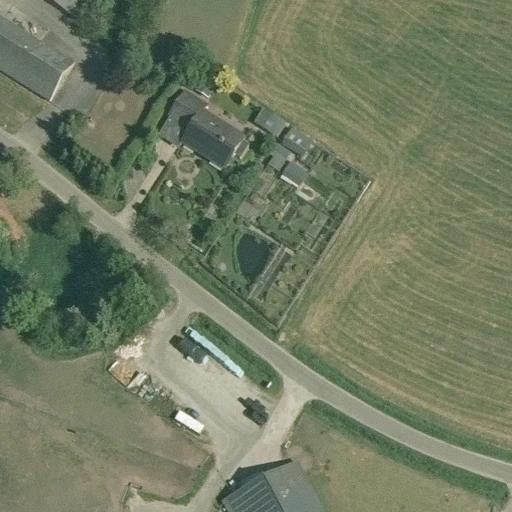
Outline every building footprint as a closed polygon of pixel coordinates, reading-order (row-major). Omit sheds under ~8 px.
[(86,0),(44,0),(75,19),(86,0)] [(0,71),(50,103),(74,66),(0,19),(0,71)] [(225,172),(235,157),(240,160),(248,148),(242,144),(244,142),(202,115),(206,108),(184,95),(169,119),(190,132),(182,145),(225,172)] [(294,174),(306,184),(316,173),(303,163),(294,174)] [(196,374),(222,389),(236,365),(210,349),(196,374)] [(144,380),(131,364),(121,372),(135,388),(144,380)] [(164,393),(157,402),(181,421),(188,412),(164,393)] [(297,465),(224,503),(229,511),(286,511),(314,498),(297,465)] [(321,511),(314,498),(286,511),(321,511)]
